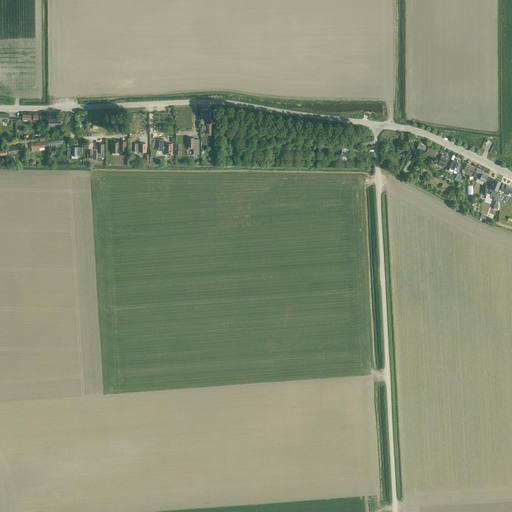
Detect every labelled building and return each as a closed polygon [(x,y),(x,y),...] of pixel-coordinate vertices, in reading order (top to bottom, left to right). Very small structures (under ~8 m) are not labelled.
[(0,121),(9,122),(9,114),(0,113),(0,121)] [(188,138),(187,138),(187,149),(194,149),(194,155),(199,155),(199,139),(194,139),(194,138),(193,138),(188,138)] [(158,147),(158,151),(163,151),(163,148),(165,149),(165,152),(165,155),(172,155),(172,152),(172,144),(165,144),(165,146),(163,146),(164,139),(161,139),(160,139),(159,139),(159,147),(158,147)] [(126,149),(126,141),(119,141),(119,142),(112,141),(112,152),(120,152),(120,149),(126,149)] [(37,143),(31,144),(32,151),(38,151),(38,150),(44,150),(45,150),(44,147),(47,146),(48,146),(48,142),(46,142),(37,143)] [(326,142),(325,146),(342,148),(341,160),(347,161),(349,146),(343,145),(343,144),(326,142)] [(139,143),(135,143),(135,152),(139,152),(146,152),(146,144),(139,143)] [(418,144),(416,143),(412,151),(417,154),(419,150),(423,152),(426,147),(419,143),(418,144)] [(82,147),(78,147),(67,147),(67,155),(71,155),(78,155),(82,155),(82,147)] [(435,158),(438,152),(428,148),(425,153),(435,158)] [(437,159),(439,160),(437,164),(444,167),(446,163),(449,158),(441,154),(441,155),(439,155),(437,159)] [(453,160),(450,167),(449,170),(456,173),(461,163),(453,160)] [(466,174),(471,176),(475,167),(467,164),(464,170),(466,171),(466,172),(466,174)] [(476,177),(475,179),(477,181),(483,184),(484,181),(485,182),(488,176),(479,171),(479,170),(476,169),(473,176),(476,177)] [(490,188),(489,190),(492,191),(491,195),(493,196),(495,197),(494,200),(496,201),(493,208),(497,210),(498,201),(499,192),(497,191),(500,185),(501,182),(499,181),(498,180),(497,182),(495,181),(493,180),(493,181),(492,184),(491,184),(489,187),(490,188)] [(509,196),(510,194),(511,191),(511,187),(506,184),(506,185),(503,183),(499,191),(502,192),(509,196)]
